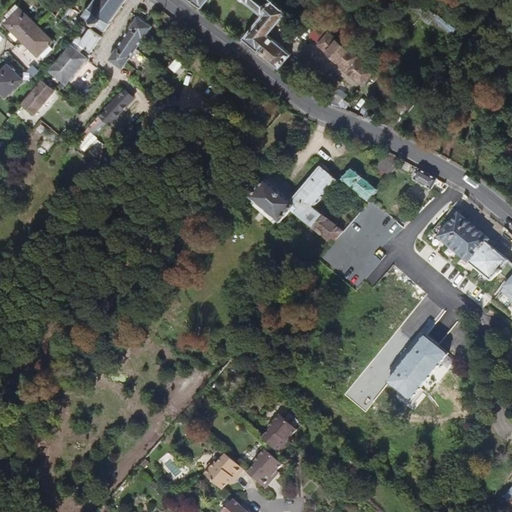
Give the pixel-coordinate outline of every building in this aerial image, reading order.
[(109,22),(125,0),(93,0),(88,7),(87,6),(81,13),(104,30),(110,23),(109,22)] [(194,0),(202,7),(208,0),(244,0),(263,16),(242,39),(256,51),(257,50),(278,69),(293,53),(271,34),(289,14),(273,0),(194,0)] [(449,37),(457,27),(429,5),(421,15),(449,37)] [(22,40),(37,25),(21,9),(6,24),(22,40)] [(76,14),(66,28),(72,32),(80,20),(81,18),(79,17),(76,14)] [(123,68),(151,24),(137,15),(114,50),(109,58),(123,68)] [(53,42),(37,25),(22,40),(39,57),(42,54),(51,45),(53,42)] [(66,82),(86,58),(76,49),(79,44),(90,53),(102,39),(90,29),(82,39),(77,36),(50,69),(66,82)] [(375,72),(330,31),(319,43),(348,69),(346,71),(363,87),(375,72)] [(46,57),(55,48),(51,45),(42,54),(46,57)] [(0,89),(7,96),(23,79),(8,64),(0,72),(0,89)] [(34,114),(54,90),(42,79),(40,82),(22,104),(34,114)] [(102,131),(134,96),(125,88),(93,123),(102,131)] [(413,107),(404,100),(397,108),(406,116),(413,107)] [(407,136),(427,111),(416,103),(413,107),(406,116),(395,129),(407,136)] [(138,122),(147,112),(141,107),(132,117),(138,122)] [(375,123),(378,113),(367,109),(364,119),(375,123)] [(88,147),(102,131),(93,123),(75,143),(78,145),(81,141),(88,147)] [(113,150),(129,132),(121,126),(106,143),(113,150)] [(390,174),(402,159),(387,150),(377,168),(390,174)] [(314,206),(337,178),(321,164),(291,200),(265,179),(250,196),(280,221),(285,215),(286,216),(292,210),(331,243),(342,230),(314,206)] [(378,188),(352,166),(341,179),(367,201),(368,199),(378,188)] [(431,190),(437,179),(419,169),(412,180),(431,190)] [(489,241),(451,209),(432,231),(493,280),(500,272),(510,280),(511,277),(511,265),(487,244),(489,241)] [(511,281),(510,280),(503,288),(511,294),(511,281)] [(60,351),(87,322),(79,316),(75,317),(55,340),(54,345),(60,351)] [(386,383),(409,402),(448,357),(425,337),(386,383)] [(221,389),(234,375),(225,367),(217,376),(212,381),(221,389)] [(287,443),(291,438),(297,431),(279,415),(268,428),(270,430),(262,439),(280,455),(286,448),(289,445),(287,443)] [(277,472),(283,465),(276,460),(264,450),(254,463),(256,464),(248,474),(266,489),(274,479),(272,478),(277,472)] [(236,481),(244,471),(226,455),(218,464),(216,463),(205,476),(222,491),(229,484),(233,479),(236,481)] [(246,511),(241,507),(234,501),(224,511),(246,511)]
